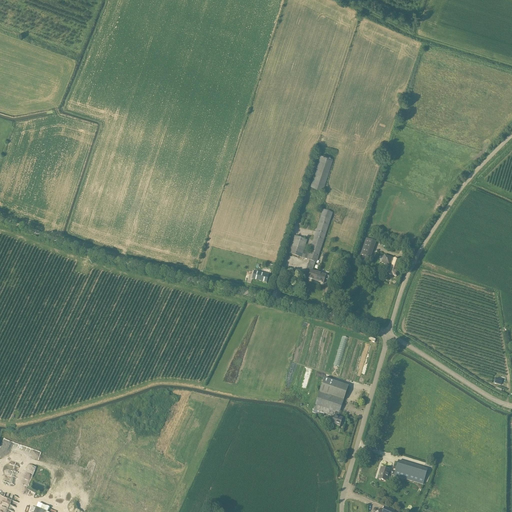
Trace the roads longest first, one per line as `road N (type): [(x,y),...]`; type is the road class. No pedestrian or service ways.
road 1 (unclassified): [(387,335),(0,222)]
road 2 (unclassified): [(387,335),(420,248),(469,177),(511,134)]
road 3 (unclassified): [(342,511),(387,335)]
road 4 (unclassified): [(511,406),(387,335)]
